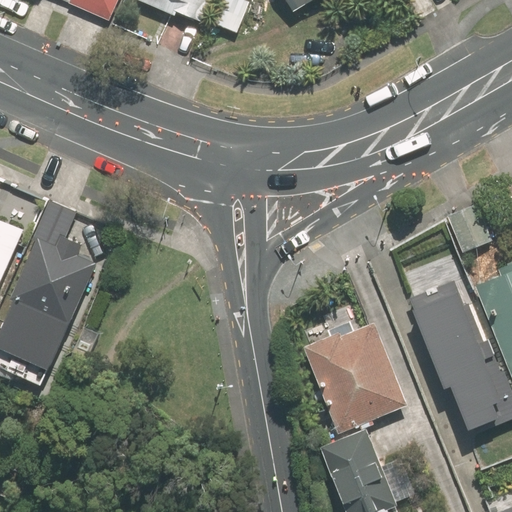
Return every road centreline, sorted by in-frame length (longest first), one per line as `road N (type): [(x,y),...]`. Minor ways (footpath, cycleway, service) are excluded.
road 1 (secondary): [(450,103),(424,151),(287,243),(256,279)]
road 2 (secondary): [(215,158),(0,70)]
road 3 (secondary): [(450,103),(370,147),(258,162)]
road 4 (secondary): [(250,325),(284,511)]
road 5 (secondary): [(250,325),(230,279),(215,158)]
